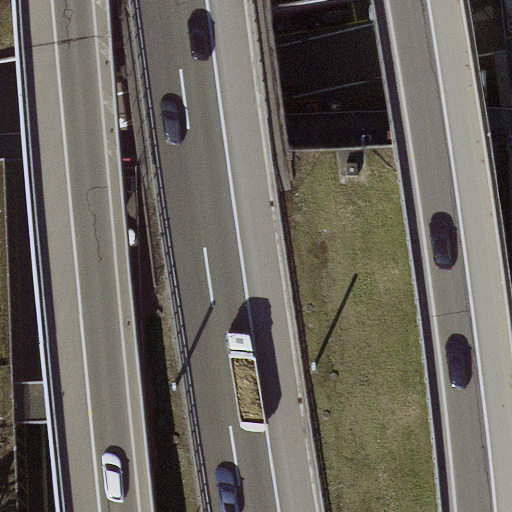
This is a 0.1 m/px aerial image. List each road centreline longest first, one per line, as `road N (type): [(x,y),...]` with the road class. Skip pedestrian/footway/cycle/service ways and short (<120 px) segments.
road 1 (motorway): [(245,511),(173,0)]
road 2 (motorway): [(478,511),(410,0)]
road 3 (motorway): [(122,511),(75,0)]
